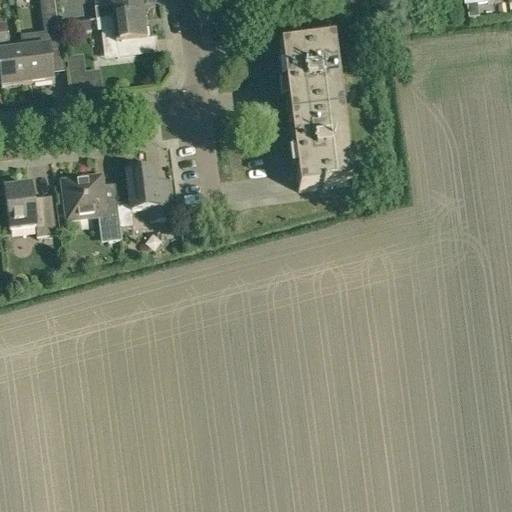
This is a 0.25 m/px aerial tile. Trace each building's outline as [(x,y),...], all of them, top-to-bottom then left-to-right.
[(141,0),(110,0),(112,8),(95,10),(97,22),(143,16),(141,0)] [(480,5),(470,6),(471,19),(482,17),(480,5)] [(143,16),(97,22),(98,32),(109,31),(110,46),(111,48),(116,47),(117,60),(139,57),(137,42),(146,41),(143,16)] [(90,23),(70,25),(71,37),(91,34),(90,23)] [(33,36),(19,38),(21,52),(25,86),(51,83),(50,75),(48,56),(63,54),(60,32),(57,33),(43,35),(33,36)] [(6,34),(0,35),(0,89),(25,86),(21,52),(8,54),(6,34)] [(332,46),(318,48),(281,53),(299,194),(321,191),(321,194),(325,193),(325,190),(350,187),(332,46)] [(149,225),(172,222),(170,200),(156,202),(152,172),(125,176),(130,214),(148,212),(149,225)] [(92,217),(92,220),(97,220),(99,233),(104,232),(106,246),(121,244),(116,206),(104,208),(100,179),(61,184),(66,224),(80,222),(80,218),(92,217)] [(32,204),(31,202),(30,188),(3,191),(9,233),(35,230),(36,241),(56,238),(52,208),(37,209),(36,203),(32,204)]
